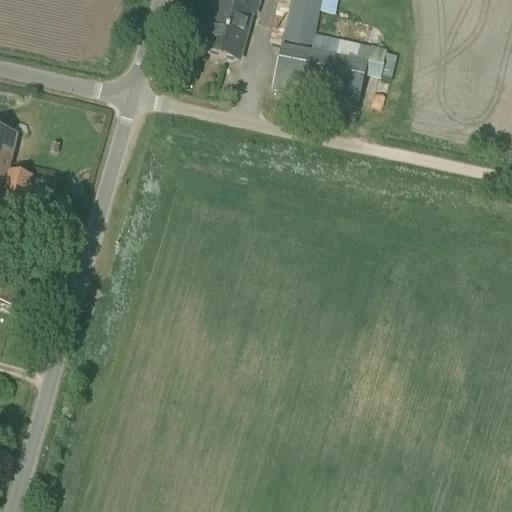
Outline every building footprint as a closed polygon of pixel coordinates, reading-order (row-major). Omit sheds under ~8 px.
[(231,0),(229,10),(216,6),(203,54),(239,64),(252,17),(255,18),(259,0),(231,0)] [(289,0),(288,6),(278,4),(269,47),(281,50),(271,93),(309,102),(306,113),(331,118),(334,108),(357,111),(364,80),(390,86),(396,59),(385,57),(386,53),(371,50),(315,37),(320,15),(335,18),(338,0),(289,0)] [(0,163),(11,166),(18,139),(0,134),(0,163)] [(9,175),(11,166),(0,163),(0,206),(1,207),(3,207),(5,201),(0,199),(0,191),(7,193),(11,176),(9,175)] [(3,207),(1,207),(0,209),(0,223),(20,229),(32,181),(11,176),(7,193),(0,191),(0,199),(5,201),(3,207)] [(0,307),(14,312),(19,290),(20,290),(24,274),(0,267),(0,307)]
